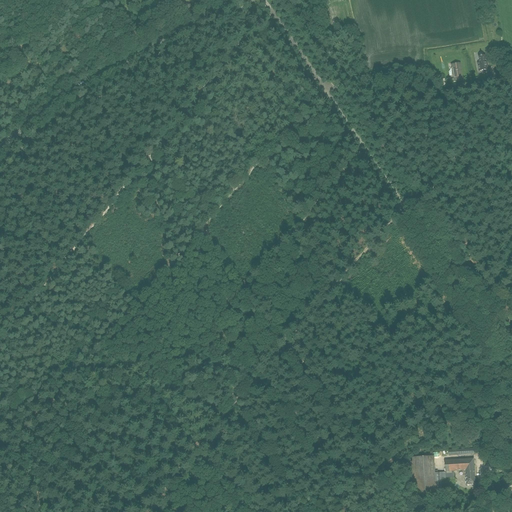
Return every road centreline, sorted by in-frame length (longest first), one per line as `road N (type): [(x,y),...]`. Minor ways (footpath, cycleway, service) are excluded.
road 1 (track): [(500,348),(269,8)]
road 2 (track): [(148,511),(194,447),(403,204)]
road 3 (secondary): [(0,148),(96,74),(230,0)]
road 4 (track): [(0,341),(149,156)]
road 5 (track): [(244,283),(364,440),(378,445)]
road 6 (track): [(0,38),(99,63),(128,105),(132,131),(157,145)]
road 7 (track): [(149,156),(268,6)]
road 8 (track): [(511,79),(397,95),(323,87)]
road 9 (track): [(146,394),(170,411),(185,442),(287,509)]
road 10 (track): [(500,80),(409,213)]
road 11 (track): [(96,346),(202,227)]
road 12 (track): [(500,348),(378,445)]
road 13 (track): [(146,394),(244,283)]
road 14 (track): [(34,511),(118,391)]
road 15 (track): [(0,446),(57,369),(96,346)]
road 16 (track): [(378,445),(309,501),(280,511)]
